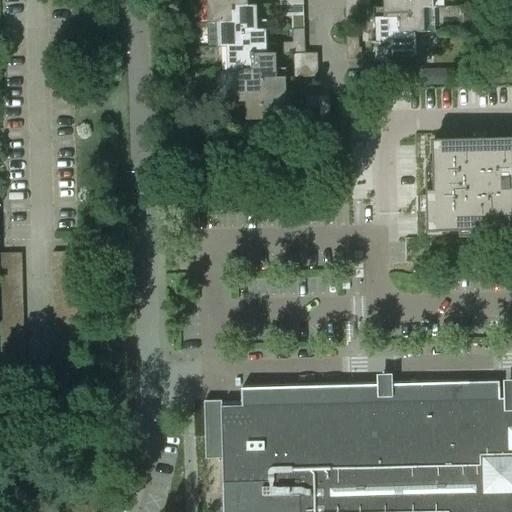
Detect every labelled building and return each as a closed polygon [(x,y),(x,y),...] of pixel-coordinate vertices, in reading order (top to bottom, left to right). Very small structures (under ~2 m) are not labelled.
[(206,0),(207,24),(216,24),(216,23),(232,23),(232,7),(248,7),(248,6),(247,0),(206,0)] [(382,0),(383,17),(383,18),(399,17),(399,33),(416,33),(416,34),(425,33),(424,9),(424,8),(407,8),(407,0),(382,0)] [(407,0),(407,8),(424,8),(424,9),(433,8),(432,0),(407,0)] [(258,30),(257,6),(248,6),(248,7),(232,7),(232,23),(216,23),(216,24),(207,24),(208,48),(217,48),(226,48),(226,47),(242,46),(241,32),(258,31),(258,30)] [(345,6),(345,19),(358,19),(357,6),(345,6)] [(291,17),(292,30),(304,30),(304,17),(291,17)] [(383,18),(383,17),(374,17),(375,42),(370,42),(371,63),(392,62),(392,58),(417,58),(416,34),(416,33),(399,33),(399,17),(383,18)] [(226,73),(235,72),(252,71),(251,55),(267,55),(267,54),(267,30),(258,30),(258,31),(241,32),(242,46),(226,47),(226,48),(226,73)] [(304,30),(292,30),(292,43),(305,42),(304,30)] [(346,36),(346,49),(359,48),(358,36),(346,36)] [(305,54),(305,66),(318,66),(317,53),(305,54)] [(236,97),(245,96),(261,95),(261,80),(277,79),(277,78),(276,54),(267,54),(267,55),(251,55),(252,71),(235,72),(236,97)] [(454,70),(442,70),(443,84),(454,84),(454,70)] [(245,96),(246,121),(272,120),(271,104),(287,104),(286,78),(277,78),(277,79),(261,80),(261,95),(245,96)] [(319,109),(318,97),(306,97),(306,109),(319,109)] [(511,138),(433,140),(434,190),(426,190),(428,233),(511,230),(511,138)] [(52,253),(52,265),(76,264),(76,253),(52,253)] [(0,254),(0,266),(22,266),(22,254),(0,254)] [(52,265),(53,277),(76,276),(76,264),(52,265)] [(0,266),(0,278),(22,278),(22,266),(0,266)] [(53,277),(53,289),(77,288),(76,276),(53,277)] [(0,278),(0,290),(23,290),(22,278),(0,278)] [(53,289),(53,301),(77,300),(77,288),(53,289)] [(0,290),(0,302),(23,302),(23,290),(0,290)] [(53,301),(54,312),(77,312),(77,300),(53,301)] [(0,302),(0,314),(23,314),(23,302),(0,302)] [(54,312),(54,324),(77,324),(77,312),(54,312)] [(0,314),(0,315),(0,326),(24,326),(23,314),(0,314)] [(54,324),(54,336),(78,336),(77,324),(54,324)] [(0,326),(1,338),(24,338),(24,326),(0,326)] [(54,336),(55,348),(78,348),(78,336),(54,336)] [(1,338),(1,350),(24,350),(24,338),(1,338)] [(55,348),(55,360),(78,359),(78,348),(55,348)] [(24,350),(1,350),(1,362),(25,362),(24,350)] [(78,359),(55,360),(55,372),(79,371),(78,359)] [(1,373),(2,384),(16,384),(16,372),(1,373)] [(380,386),(241,389),(241,407),(222,407),(221,401),(204,402),(205,459),(222,459),(223,511),(511,511),(511,398),(511,399),(500,399),(499,382),(380,386)]
